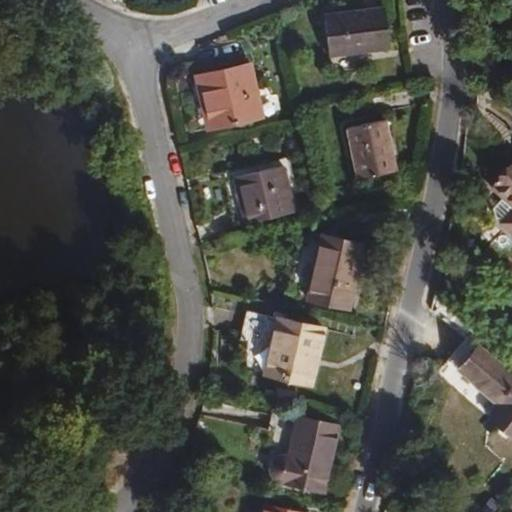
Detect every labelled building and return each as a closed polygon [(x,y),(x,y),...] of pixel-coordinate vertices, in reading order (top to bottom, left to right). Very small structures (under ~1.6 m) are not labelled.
[(386,48),(383,9),(325,14),(329,53),(386,48)] [(252,64),(245,66),(194,76),(205,127),(205,131),(258,120),(257,116),(264,115),(252,64)] [(398,171),(386,119),(347,127),(359,180),(398,171)] [(295,213),(284,164),(235,175),(246,224),(295,213)] [(511,229),(511,169),(495,191),(505,200),(511,206),(511,229)] [(511,229),(511,206),(505,200),(493,214),(511,229)] [(345,310),(359,244),(320,235),(306,302),(345,310)] [(313,389),(327,329),(288,320),(276,317),(262,377),(313,389)] [(511,371),(482,347),(463,370),(503,402),(492,416),(511,432),(511,371)] [(291,439),(296,419),(269,413),(264,434),(291,439)] [(324,492),(339,428),(296,419),(291,439),(286,457),(281,457),(276,459),(273,462),(271,467),(271,472),(272,476),(276,480),(280,483),(318,491),(324,492)]
